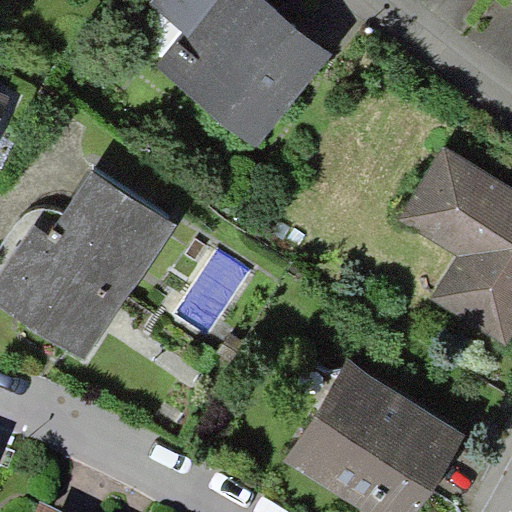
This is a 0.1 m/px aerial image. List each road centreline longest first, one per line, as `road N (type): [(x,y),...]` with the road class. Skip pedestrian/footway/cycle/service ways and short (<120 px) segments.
road 1 (residential): [(0,390),(248,511)]
road 2 (residential): [(389,0),(511,87)]
